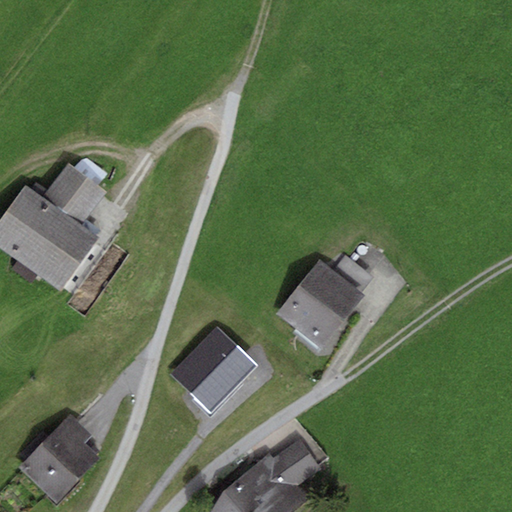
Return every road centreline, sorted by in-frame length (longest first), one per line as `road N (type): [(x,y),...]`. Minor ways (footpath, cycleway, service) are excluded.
road 1 (residential): [(172,511),(221,461),(343,380)]
road 2 (track): [(343,380),(511,263)]
road 3 (track): [(0,188),(23,167),(93,147),(143,163)]
road 4 (track): [(267,0),(230,119)]
